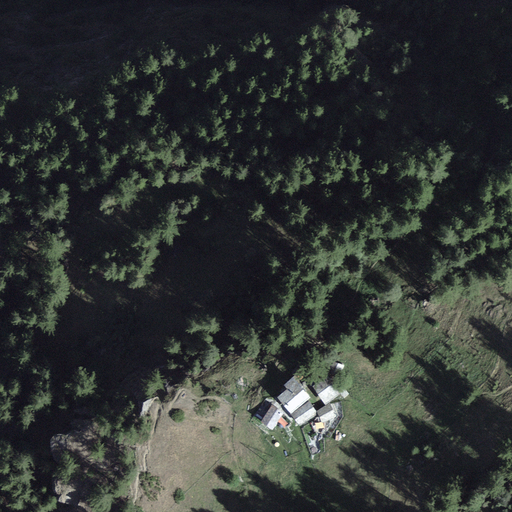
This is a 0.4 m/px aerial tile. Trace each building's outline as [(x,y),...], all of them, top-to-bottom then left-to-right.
[(343,365),(334,362),(332,369),(341,372),(343,365)] [(339,392),(328,377),(315,386),(326,402),(339,392)] [(307,397),(293,381),(287,387),(289,389),(279,398),(291,411),(307,397)] [(316,413),(309,403),(293,414),(300,424),(316,413)] [(273,406),(263,421),(272,427),(282,413),(273,406)] [(334,416),(329,406),(318,411),(323,421),(334,416)]
